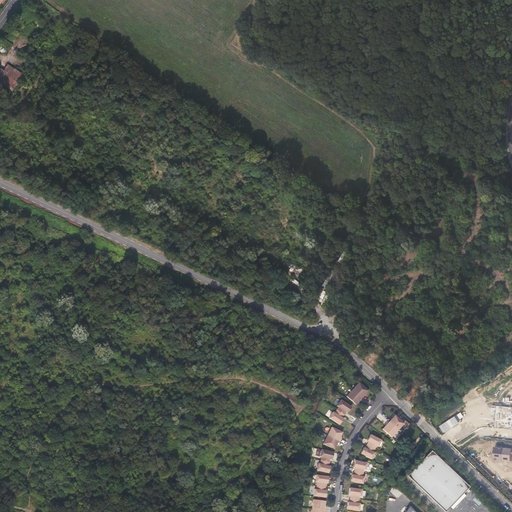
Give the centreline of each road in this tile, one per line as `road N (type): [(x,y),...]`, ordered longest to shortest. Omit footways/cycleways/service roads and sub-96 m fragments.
road 1 (tertiary): [(0,181),(321,335),(389,391)]
road 2 (tertiary): [(389,391),(511,509)]
road 3 (residential): [(389,391),(342,458),(334,511)]
